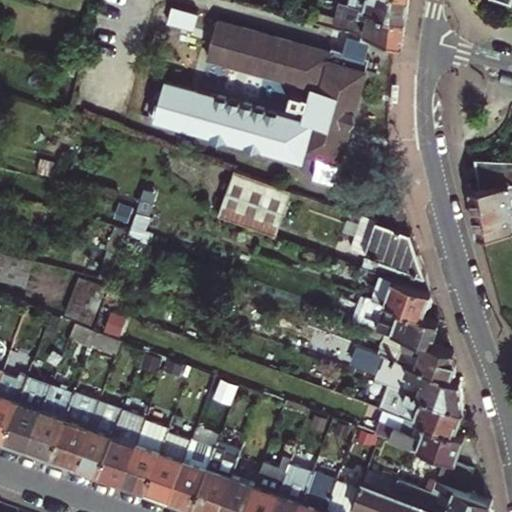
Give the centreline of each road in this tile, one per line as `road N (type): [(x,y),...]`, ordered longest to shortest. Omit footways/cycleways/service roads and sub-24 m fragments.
road 1 (tertiary): [(428,47),(426,129),(437,188),(511,424)]
road 2 (residential): [(0,470),(117,511)]
